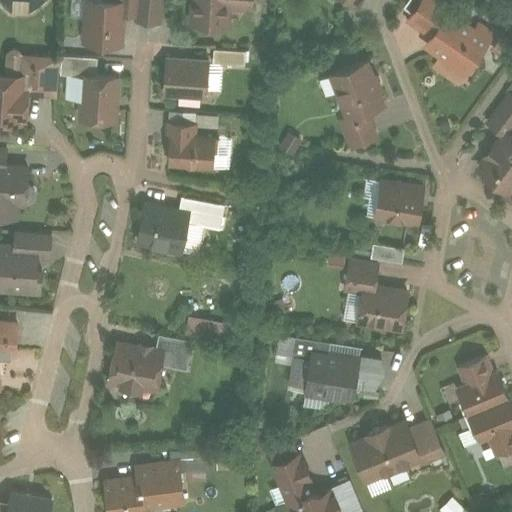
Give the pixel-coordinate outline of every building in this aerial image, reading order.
[(159,24),(160,0),(81,0),(79,44),(117,46),(119,16),(133,16),(132,22),(159,24)] [(185,0),(184,26),(227,27),(228,9),(249,10),(249,0),(185,0)] [(391,0),(393,1),(393,0),(338,0),(352,9),(358,0),(391,0)] [(436,66),(458,82),(492,35),(475,23),(472,28),(445,9),(448,4),(442,0),(416,0),(401,22),(424,39),(417,48),(439,63),(436,66)] [(511,43),(499,34),(488,51),(502,61),(511,47),(511,43)] [(54,73),(55,57),(19,55),(14,49),(7,48),(0,54),(0,60),(0,126),(8,126),(8,124),(15,124),(16,122),(24,122),(25,97),(53,99),(54,73)] [(75,74),(93,75),(94,58),(55,55),(55,57),(54,73),(75,74)] [(160,56),(157,98),(202,101),(205,58),(160,56)] [(384,105),(366,60),(324,76),(341,119),(334,122),(345,149),(375,137),(365,113),(384,105)] [(115,124),(117,76),(93,75),(75,74),(72,122),(115,124)] [(499,132),(506,137),(511,128),(511,99),(503,93),(482,124),(497,135),(499,132)] [(214,124),(215,114),(195,112),(194,121),(214,124)] [(164,155),(163,167),(209,170),(211,136),(193,135),(193,123),(162,121),(160,155),(164,155)] [(294,155),(303,139),(291,132),(282,149),(294,155)] [(472,171),(508,196),(511,189),(511,140),(506,137),(499,132),(497,135),(493,141),(490,140),(477,158),(480,160),(472,171)] [(29,188),(25,187),(27,162),(4,161),(5,148),(0,147),(0,221),(16,222),(17,209),(23,209),(27,209),(31,207),(34,203),(35,199),(35,195),(33,191),(29,188)] [(416,227),(422,184),(377,178),(372,221),(416,227)] [(176,198),(174,210),(185,212),(183,224),(216,230),(221,205),(176,198)] [(134,248),(176,257),(183,224),(185,212),(174,210),(143,204),(134,248)] [(50,236),(11,232),(10,245),(0,244),(0,294),(36,298),(40,261),(48,262),(50,236)] [(369,244),(366,261),(375,262),(397,266),(400,250),(369,244)] [(324,267),(341,270),(343,257),(326,254),(324,267)] [(353,325),(399,333),(406,290),(372,284),(375,262),(366,261),(343,257),(341,270),(337,289),(358,292),(353,325)] [(225,337),(227,318),(185,314),(183,333),(225,337)] [(0,323),(0,364),(9,365),(10,357),(15,358),(18,325),(0,323)] [(155,336),(153,349),(162,350),(160,366),(187,371),(192,343),(155,336)] [(135,345),(113,342),(105,385),(114,387),(113,390),(141,395),(141,392),(155,394),(160,366),(162,350),(153,349),(151,348),(151,345),(135,342),(135,345)] [(301,395),(348,403),(351,388),(374,391),(379,356),(356,353),(356,356),(309,349),(307,359),(290,356),(285,384),(303,387),(301,395)] [(511,428),(511,410),(495,370),(492,371),(485,354),(454,367),(461,384),(453,387),(476,443),(484,440),(492,458),(511,450),(511,430),(511,429),(511,428)] [(222,416),(204,407),(195,424),(213,433),(222,416)] [(361,437),(346,443),(363,484),(407,465),(410,472),(444,458),(427,418),(407,426),(404,419),(387,426),(385,423),(360,434),(361,437)] [(267,465),(265,466),(284,511),(361,511),(346,476),(328,483),(310,478),(299,451),(295,453),(291,442),(262,454),(267,465)] [(201,451),(168,451),(168,462),(178,461),(179,471),(201,471),(201,451)] [(213,451),(213,473),(234,472),(233,451),(213,451)] [(100,480),(103,511),(141,511),(142,511),(183,506),(179,471),(178,461),(168,462),(132,466),(133,477),(100,480)] [(49,511),(52,496),(9,489),(7,501),(5,511),(49,511)] [(479,492),(465,499),(470,511),(476,511),(485,508),(479,492)] [(458,511),(461,509),(449,498),(437,511),(438,511),(458,511)]
